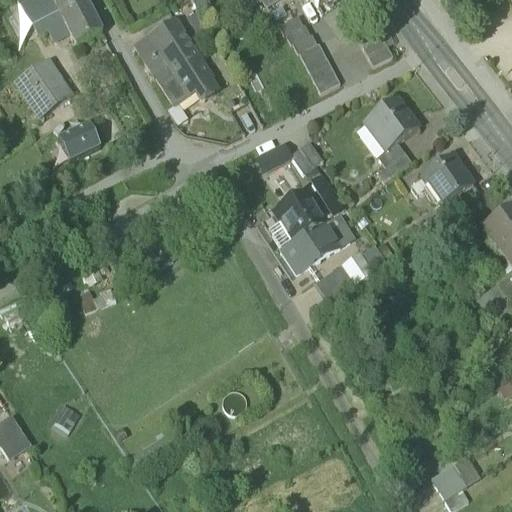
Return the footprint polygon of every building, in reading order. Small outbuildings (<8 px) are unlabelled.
[(51,43),(66,36),(53,9),(57,7),(53,0),(44,0),(23,11),(34,33),(37,31),(41,39),(47,35),(51,43)] [(81,0),(70,0),(57,7),(53,9),(66,36),(75,52),(101,38),(81,0)] [(197,0),(190,4),(196,14),(220,0),(197,0)] [(289,0),(271,0),(260,7),(264,15),(289,0)] [(305,0),(317,15),(337,0),(305,0)] [(205,35),(196,18),(186,23),(195,41),(205,35)] [(283,45),(285,44),(303,34),(297,24),(278,34),(283,45)] [(154,82),(175,113),(177,111),(196,99),(201,107),(204,107),(215,100),(216,97),(210,89),(214,86),(175,27),(134,50),(154,82)] [(304,34),(303,34),(285,44),(290,54),(292,53),(309,44),(304,34)] [(356,45),(361,55),(381,45),(376,35),(356,45)] [(297,63),(298,63),(316,53),(311,43),(309,44),(292,53),(297,63)] [(386,55),(381,45),(361,55),(367,66),(386,55)] [(318,52),(316,53),(298,63),(303,73),(323,62),(318,52)] [(392,65),(386,55),(367,66),(372,76),(392,65)] [(328,72),(323,62),(303,73),(309,83),(328,72)] [(12,89),(37,127),(74,102),(49,65),(12,89)] [(334,82),(328,72),(309,83),(314,93),(334,82)] [(339,92),(334,82),(314,93),(319,103),(339,92)] [(363,132),(366,135),(381,156),(384,160),(385,161),(396,153),(418,137),(396,107),(363,132)] [(187,126),(177,111),(175,113),(166,118),(175,134),(187,126)] [(88,131),(56,146),(68,169),(99,154),(88,131)] [(373,162),(381,156),(366,135),(358,141),(373,162)] [(261,182),(291,167),(290,164),(284,151),(253,167),(261,182)] [(299,158),(312,177),(322,170),(309,151),(299,158)] [(376,166),(385,178),(404,163),(396,153),(385,161),(384,160),(376,166)] [(373,162),(376,166),(384,160),(381,156),(373,162)] [(291,167),(303,183),(312,177),(299,158),(290,164),(291,167)] [(412,174),(404,163),(385,178),(377,183),(385,194),(412,174)] [(421,186),(441,216),(472,195),(452,165),(421,186)] [(455,210),(462,220),(481,206),(474,197),(455,210)] [(273,220),(283,236),(293,252),(322,233),(325,232),(305,200),(273,220)] [(481,238),(511,280),(511,216),(511,215),(481,238)] [(325,232),(322,233),(338,257),(349,250),(335,226),(325,232)] [(296,283),(338,257),(322,233),(293,252),(281,259),(296,283)] [(281,259),(293,252),(283,236),(271,244),(281,259)] [(146,259),(156,277),(174,267),(164,249),(146,259)] [(384,252),(376,258),(386,272),(394,267),(384,252)] [(103,257),(131,307),(139,303),(111,253),(103,257)] [(375,280),(386,272),(376,258),(374,255),(363,262),(375,280)] [(357,291),(375,280),(363,262),(345,274),(357,291)] [(102,286),(94,269),(80,275),(88,293),(102,286)] [(357,291),(345,274),(339,278),(351,296),(357,291)] [(317,289),(331,309),(351,296),(339,278),(337,276),(317,289)] [(483,321),(511,301),(511,282),(496,294),(475,309),(483,321)] [(100,302),(104,311),(114,307),(109,294),(98,298),(100,302)] [(93,305),(90,297),(77,303),(84,320),(97,314),(93,305)] [(100,302),(93,305),(97,314),(104,311),(100,302)] [(511,384),(496,396),(504,408),(511,403),(511,384)] [(66,443),(79,420),(62,410),(48,433),(66,443)] [(0,428),(0,454),(7,465),(28,451),(10,422),(0,428)] [(163,443),(128,464),(138,479),(172,459),(163,443)] [(392,464),(401,478),(428,460),(419,446),(392,464)] [(466,466),(453,475),(466,495),(479,486),(466,466)] [(444,509),(446,508),(463,497),(466,495),(453,475),(431,489),(444,509)] [(460,511),(470,506),(463,497),(446,508),(448,511),(460,511)]
